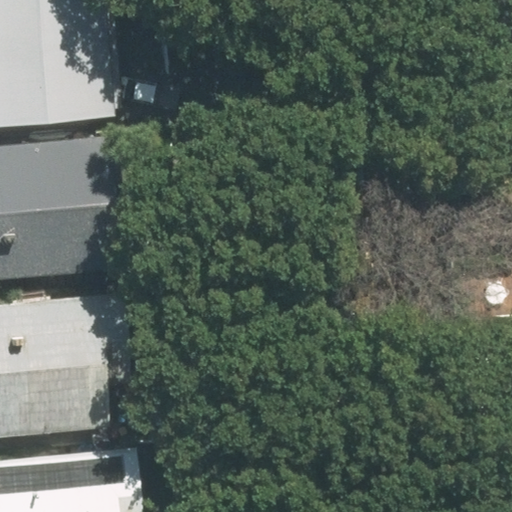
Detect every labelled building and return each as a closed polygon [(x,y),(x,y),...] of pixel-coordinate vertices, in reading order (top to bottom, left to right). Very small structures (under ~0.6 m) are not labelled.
[(0,0),(0,119),(123,117),(115,21),(115,0),(0,0)] [(511,154),(511,0),(467,0),(479,157),(511,154)] [(129,134),(0,138),(0,279),(134,275),(129,134)] [(0,438),(136,434),(132,294),(0,297),(0,438)] [(131,511),(128,449),(0,454),(0,511),(131,511)]
